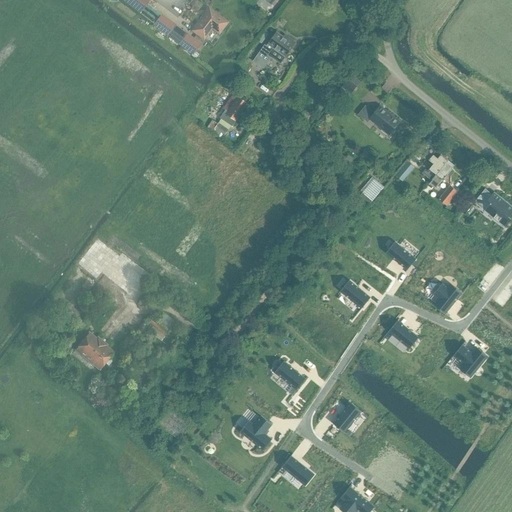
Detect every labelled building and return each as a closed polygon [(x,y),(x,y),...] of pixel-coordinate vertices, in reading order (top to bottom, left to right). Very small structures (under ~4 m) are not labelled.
[(147,0),(122,0),(139,12),(147,0)] [(61,16),(50,31),(62,40),(64,37),(68,40),(74,32),(70,29),(78,19),(66,10),(69,6),(63,2),(56,12),(61,16)] [(219,34),(228,22),(209,8),(193,31),(204,39),(212,28),(219,34)] [(175,25),(161,14),(152,26),(166,36),(175,25)] [(87,43),(76,57),(88,66),(104,46),(92,37),(95,33),(90,29),(82,39),(87,43)] [(265,45),(253,62),(263,69),(264,69),(272,58),(281,64),(285,58),(296,43),(289,38),(287,40),(276,32),(267,45),(268,45),(267,46),(265,45)] [(200,44),(186,33),(178,45),(192,55),(200,44)] [(120,63),(109,78),(121,87),(129,77),(132,80),(138,72),(135,69),(140,63),(128,54),(131,50),(126,47),(123,50),(123,49),(115,59),(120,63)] [(146,54),(159,64),(164,57),(151,48),(146,54)] [(151,87),(139,101),(142,103),(141,105),(147,110),(149,108),(151,110),(153,108),(157,111),(163,103),(159,100),(170,86),(153,73),(145,83),(151,87)] [(352,74),(342,87),(351,94),(361,81),(352,74)] [(232,127),(248,104),(238,97),(228,112),(226,111),(220,119),(232,127)] [(360,113),(358,115),(367,123),(370,120),(389,135),(400,122),(380,107),(375,113),(365,106),(360,113)] [(207,128),(213,132),(222,139),(228,130),(219,124),(218,124),(212,120),(207,128)] [(436,176),(448,161),(441,155),(438,159),(433,156),(429,161),(434,164),(428,172),(425,170),(423,173),(429,178),(433,173),(436,176)] [(447,175),(450,177),(454,173),(451,170),(454,166),(448,161),(436,176),(427,186),(431,189),(433,187),(434,188),(435,190),(447,175)] [(407,162),(399,173),(405,178),(414,168),(407,162)] [(279,170),(270,181),(291,197),(300,185),(279,170)] [(371,202),(384,188),(372,178),(360,192),(371,202)] [(438,200),(446,206),(457,193),(449,187),(438,200)] [(484,189),(473,203),(483,211),(503,227),(504,228),(504,227),(505,226),(510,220),(508,217),(511,211),(511,207),(493,192),(491,195),(484,189)] [(230,203),(227,206),(235,212),(233,215),(240,220),(242,218),(248,222),(257,211),(237,195),(234,198),(230,203)] [(300,204),(288,205),(288,212),(301,211),(300,204)] [(269,210),(264,216),(274,224),(278,218),(269,210)] [(102,240),(119,254),(121,251),(128,242),(130,239),(129,238),(126,241),(124,238),(126,236),(124,234),(122,237),(115,232),(117,229),(116,228),(114,231),(111,228),(109,231),(106,229),(105,230),(108,233),(102,240)] [(95,248),(95,249),(112,262),(119,254),(102,240),(99,238),(98,239),(101,241),(95,248)] [(128,242),(121,251),(133,260),(140,251),(136,248),(139,245),(137,244),(135,247),(128,242)] [(395,242),(386,254),(401,267),(406,271),(407,271),(416,260),(416,259),(395,242)] [(140,251),(133,260),(144,269),(151,260),(157,252),(146,243),(140,251)] [(89,257),(88,258),(106,271),(112,262),(95,249),(95,248),(93,246),(92,248),(94,250),(89,257)] [(82,265),(82,266),(99,279),(106,271),(88,258),(89,257),(86,255),(85,256),(88,258),(82,265)] [(76,274),(75,275),(92,288),(99,279),(82,266),(82,265),(79,263),(78,265),(81,267),(76,274)] [(167,272),(160,281),(171,290),(178,281),(184,273),(173,264),(167,272)] [(69,282),(68,283),(86,297),(92,288),(75,275),(76,274),(73,272),(72,273),(75,275),(69,282)] [(62,291),(62,292),(79,305),(86,297),(68,283),(69,282),(66,280),(65,282),(68,284),(62,291)] [(178,281),(171,290),(183,299),(190,290),(183,284),(185,282),(184,280),(182,283),(178,281)] [(349,281),(340,292),(357,306),(360,309),(361,309),(361,310),(371,298),(349,281)] [(442,284),(433,295),(439,300),(434,305),(434,306),(445,315),(446,315),(463,294),(451,285),(448,288),(442,284)] [(183,299),(181,302),(198,315),(197,316),(200,318),(201,317),(198,314),(204,307),(207,310),(208,308),(205,306),(207,303),(204,301),(207,298),(205,297),(203,300),(196,294),(198,291),(197,290),(194,293),(192,291),(194,288),(192,287),(190,290),(183,299)] [(56,299),(55,300),(72,314),(79,305),(62,292),(62,291),(60,289),(58,290),(61,292),(56,299)] [(49,308),(49,309),(66,322),(72,314),(55,300),(56,299),(53,297),(52,299),(55,301),(49,308)] [(181,302),(174,310),(191,324),(193,327),(195,325),(192,323),(197,316),(198,315),(181,302)] [(43,317),(42,317),(53,326),(59,331),(66,322),(49,309),(49,308),(46,306),(45,307),(48,309),(43,317)] [(174,310),(167,319),(185,332),(184,333),(187,335),(188,334),(185,331),(191,324),(174,310)] [(28,335),(25,339),(29,343),(27,346),(28,347),(31,344),(35,347),(36,348),(46,334),(53,326),(42,317),(43,317),(40,314),(39,316),(41,318),(36,325),(33,323),(32,324),(35,327),(29,334),(26,331),(25,333),(28,335)] [(167,319),(161,327),(178,341),(177,341),(180,344),(181,342),(178,340),(184,333),(185,332),(167,319)] [(398,321),(388,332),(388,333),(409,350),(419,338),(403,325),(398,321)] [(161,327),(154,336),(171,349),(171,350),(174,352),(175,351),(172,349),(177,341),(178,341),(161,327)] [(35,347),(33,350),(34,351),(36,348),(46,356),(47,357),(61,340),(55,336),(55,335),(52,339),(46,334),(36,348),(35,347)] [(154,336),(147,344),(165,358),(164,359),(167,361),(168,359),(165,357),(171,350),(171,349),(154,336)] [(46,356),(44,359),(46,360),(48,357),(55,363),(56,363),(69,346),(61,340),(47,357),(46,356)] [(147,344),(141,353),(158,366),(158,367),(160,369),(161,368),(159,366),(164,359),(165,358),(147,344)] [(462,345),(453,356),(463,365),(459,369),(471,379),(488,357),(477,348),(472,353),(462,345)] [(55,363),(53,366),(54,367),(57,364),(64,370),(78,353),(69,346),(56,363),(55,363)] [(64,370),(61,372),(63,374),(65,371),(72,376),(73,377),(86,359),(78,353),(64,370)] [(141,353),(134,361),(151,375),(151,376),(154,378),(155,376),(152,374),(158,367),(158,366),(141,353)] [(72,376),(70,379),(71,380),(74,377),(81,383),(95,366),(86,359),(73,377),(72,376)] [(134,361),(128,370),(145,383),(144,384),(147,386),(148,385),(145,383),(151,376),(151,375),(134,361)] [(284,362),(275,373),(293,388),(288,393),(292,396),(296,391),(306,379),(305,379),(284,362)] [(81,383),(79,386),(80,387),(82,384),(89,389),(90,390),(103,373),(95,366),(81,383)] [(128,370),(121,379),(127,384),(138,392),(138,393),(140,395),(142,393),(139,391),(144,384),(145,383),(128,370)] [(89,389),(87,392),(88,393),(91,391),(98,396),(99,397),(112,379),(103,373),(90,390),(89,389)] [(98,396),(96,399),(97,400),(100,397),(110,405),(110,406),(121,392),(115,387),(118,384),(117,383),(112,379),(99,397),(98,396)] [(110,405),(107,408),(109,409),(111,406),(115,410),(113,412),(114,413),(117,411),(121,414),(124,410),(127,412),(128,411),(126,408),(131,401),(134,403),(135,402),(132,400),(138,393),(138,392),(127,384),(121,392),(110,406),(110,405)] [(333,424),(345,434),(345,433),(362,412),(350,403),(333,424)] [(249,421),(239,432),(263,451),(272,440),(265,434),(272,425),(261,416),(254,425),(249,421)] [(291,456),(282,468),(305,487),(315,475),(291,456)] [(345,502),(339,510),(342,511),(356,511),(357,511),(370,511),(375,507),(350,487),(340,499),(341,499),(345,502)]
